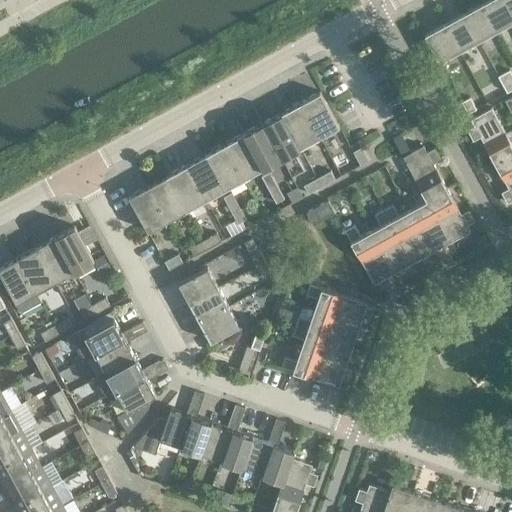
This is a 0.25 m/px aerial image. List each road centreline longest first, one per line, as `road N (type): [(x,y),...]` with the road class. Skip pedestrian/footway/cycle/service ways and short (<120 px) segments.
road 1 (residential): [(80,173),(189,376),(511,485)]
road 2 (residential): [(80,173),(406,0)]
